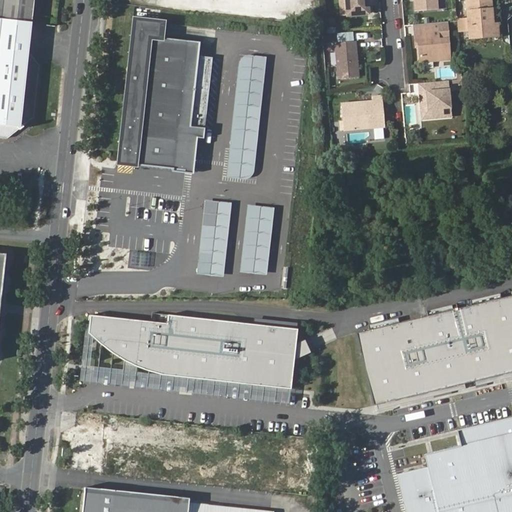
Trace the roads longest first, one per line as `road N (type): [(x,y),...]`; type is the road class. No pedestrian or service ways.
road 1 (residential): [(85,0),(30,511)]
road 2 (unknown): [(0,161),(120,177)]
